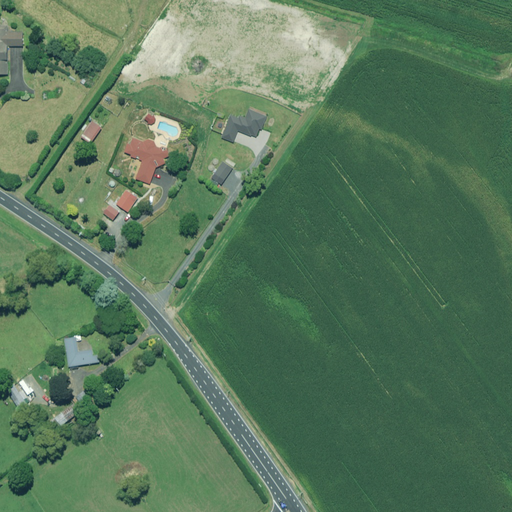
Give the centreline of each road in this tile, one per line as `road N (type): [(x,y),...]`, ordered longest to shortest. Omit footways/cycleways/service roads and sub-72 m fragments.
road 1 (tertiary): [(0,197),(90,256),(138,300),(293,508)]
road 2 (unknown): [(102,266),(117,239),(166,203),(163,173)]
